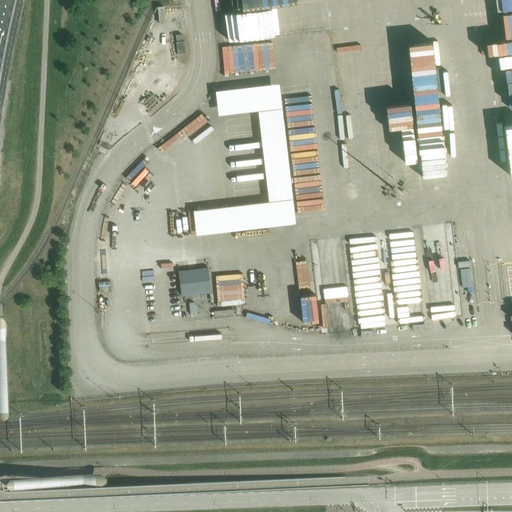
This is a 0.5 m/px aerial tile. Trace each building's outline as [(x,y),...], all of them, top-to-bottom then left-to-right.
[(225,0),(229,7),(236,4),(237,5),(246,10),(243,16),(252,15),(250,11),(256,10),(257,8),(267,13),(268,13),(274,10),(272,4),(276,3),(277,0),(225,0)] [(318,21),(358,18),(359,30),(381,28),(379,1),(375,1),(374,0),(334,0),(335,8),(317,10),(318,21)] [(173,12),(175,32),(183,32),(181,11),(173,12)] [(176,42),(178,54),(186,53),(184,41),(176,42)] [(228,125),(227,101),(220,102),(221,125),(228,125)] [(360,190),(361,201),(384,198),(383,187),(360,190)] [(163,192),(129,193),(129,204),(164,203),(163,192)] [(391,240),(399,323),(423,320),(414,237),(391,240)] [(208,265),(178,269),(181,293),(211,290),(208,265)] [(362,329),(384,327),(381,295),(372,296),(373,303),(366,304),(359,305),(362,329)] [(430,304),(432,318),(456,315),(454,302),(448,303),(448,301),(430,304)] [(235,308),(214,309),(215,317),(236,316),(235,308)]
